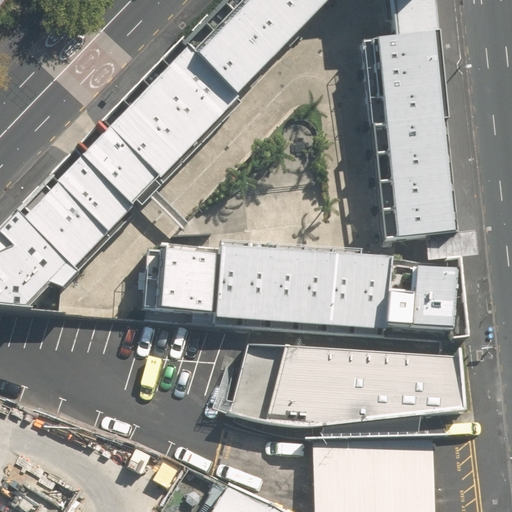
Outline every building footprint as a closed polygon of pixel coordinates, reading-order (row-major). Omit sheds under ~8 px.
[(238,105),(233,101),(326,0),(223,0),(85,142),(0,227),(0,309),(57,315),(59,292),(146,201),(238,105)] [(384,0),(389,42),(434,38),(430,0),(384,0)] [(434,38),(389,42),(371,44),(392,244),(453,235),(434,38)] [(153,323),(251,329),(382,337),(386,261),(157,247),(153,323)] [(448,343),(466,343),(457,261),(439,263),(386,261),(382,337),(448,343)] [(431,511),(431,494),(430,443),(447,442),(441,417),(461,415),(454,361),(245,347),(228,415),(257,424),(279,427),(297,428),(311,441),(311,491),(311,511),(431,511)] [(270,511),(215,484),(203,506),(207,508),(211,510),(210,511),(270,511)]
